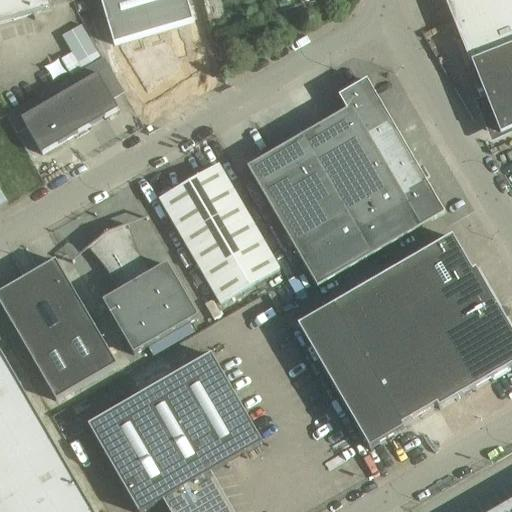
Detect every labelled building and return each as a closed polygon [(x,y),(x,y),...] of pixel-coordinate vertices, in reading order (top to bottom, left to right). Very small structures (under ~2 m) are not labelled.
[(0,0),(0,26),(53,11),(49,0),(0,0)] [(101,0),(115,47),(145,100),(206,64),(195,24),(187,0),(101,0)] [(511,0),(444,0),(471,65),(472,64),(486,99),(501,137),(511,132),(511,0)] [(72,79),(103,62),(83,26),(63,38),(72,55),(62,61),(72,79)] [(22,121),(43,157),(119,112),(99,77),(22,121)] [(339,98),(347,112),(247,169),(316,289),(444,216),(367,82),(339,98)] [(279,271),(219,166),(159,200),(219,305),(279,271)] [(0,208),(8,204),(0,190),(0,208)] [(166,265),(150,275),(136,251),(127,227),(128,226),(127,225),(105,233),(87,249),(88,250),(88,249),(105,269),(119,293),(102,302),(133,355),(197,318),(166,265)] [(403,431),(401,427),(436,408),(437,411),(511,368),(511,336),(475,272),(472,274),(452,239),(296,329),(366,452),(403,431)] [(0,295),(0,304),(57,403),(118,368),(57,263),(0,295)] [(92,511),(0,351),(0,511),(92,511)] [(261,444),(210,355),(87,426),(136,511),(141,511),(164,499),(171,511),(228,511),(207,475),(261,444)] [(511,511),(511,503),(496,511),(511,511)]
